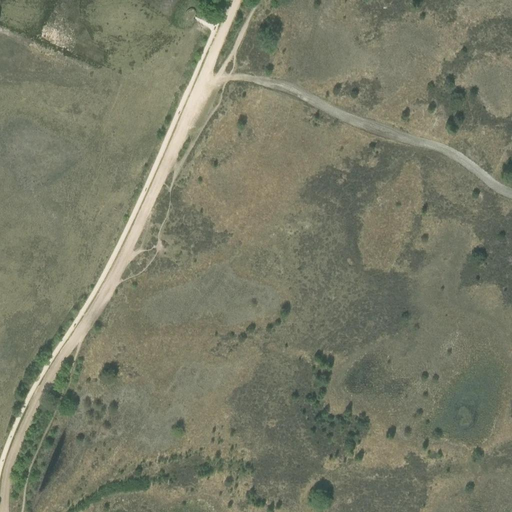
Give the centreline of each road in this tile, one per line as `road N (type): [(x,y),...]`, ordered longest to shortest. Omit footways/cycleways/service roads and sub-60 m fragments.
road 1 (track): [(203,75),(134,235),(18,437),(2,511)]
road 2 (track): [(511,193),(444,150),(351,123),(248,79),(203,75)]
road 3 (track): [(21,511),(78,333)]
